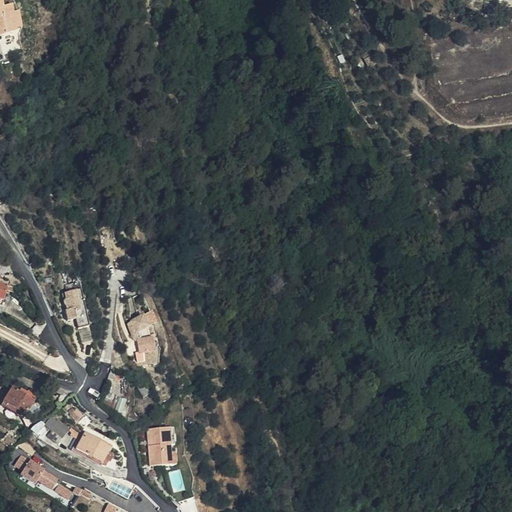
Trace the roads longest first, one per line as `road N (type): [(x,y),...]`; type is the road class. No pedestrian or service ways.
road 1 (residential): [(82,384),(0,222)]
road 2 (residential): [(170,511),(136,475),(123,431),(88,403),(82,384)]
